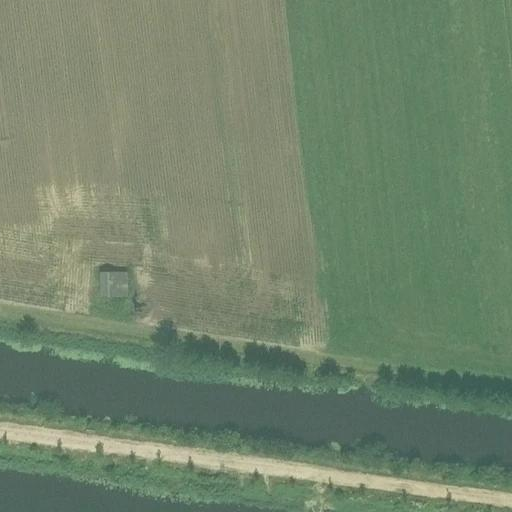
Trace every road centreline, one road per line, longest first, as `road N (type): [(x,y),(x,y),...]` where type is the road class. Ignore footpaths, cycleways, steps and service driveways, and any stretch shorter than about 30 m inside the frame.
road 1 (track): [(0,313),(511,389)]
road 2 (track): [(511,507),(0,431)]
